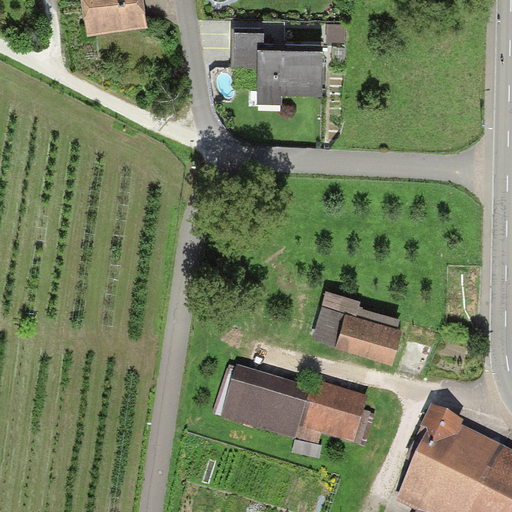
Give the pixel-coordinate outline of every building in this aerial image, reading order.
[(80,0),(84,34),(138,30),(135,0),(80,0)] [(258,36),(230,35),(229,69),(256,70),(255,103),(277,104),(277,97),(315,98),(317,54),(257,52),(258,36)] [(339,319),(349,322),(353,305),(323,296),(318,313),(339,319)] [(331,348),(339,319),(318,313),(310,343),(331,348)] [(339,319),(331,348),(384,363),(392,334),(349,322),(339,319)] [(303,400),(229,376),(215,421),(289,444),(292,433),(303,400)] [(303,400),(292,433),(347,450),(361,407),(306,390),(303,400)] [(427,437),(397,499),(418,509),(424,511),(469,511),(499,448),(456,428),(459,422),(430,408),(418,433),(427,437)] [(511,511),(511,453),(499,448),(469,511),(511,511)]
